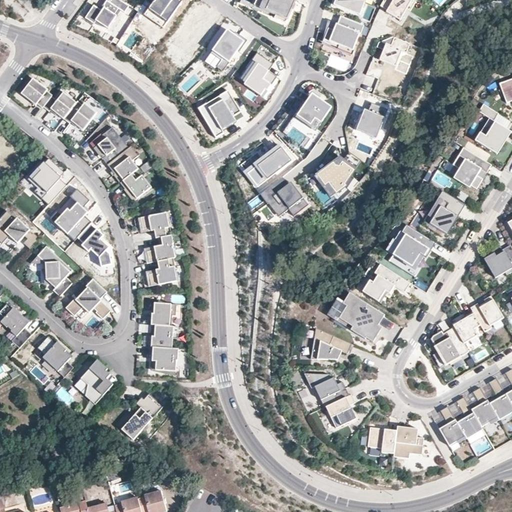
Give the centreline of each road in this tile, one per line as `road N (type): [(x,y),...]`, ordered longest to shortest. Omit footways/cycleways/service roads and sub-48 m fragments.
road 1 (residential): [(504,470),(430,502),(358,508),(325,500),(271,466),(232,410),(223,377),(215,251),(193,169)]
road 2 (residential): [(0,268),(78,339),(92,342),(111,343),(126,326),(132,295),(126,242),(107,199),(76,161),(0,100)]
road 3 (residential): [(511,184),(396,377),(411,400),(424,403),(511,357)]
road 4 (residential): [(193,169),(173,130),(141,96),(39,39)]
road 5 (residential): [(193,169),(243,142),(275,111),(302,60)]
